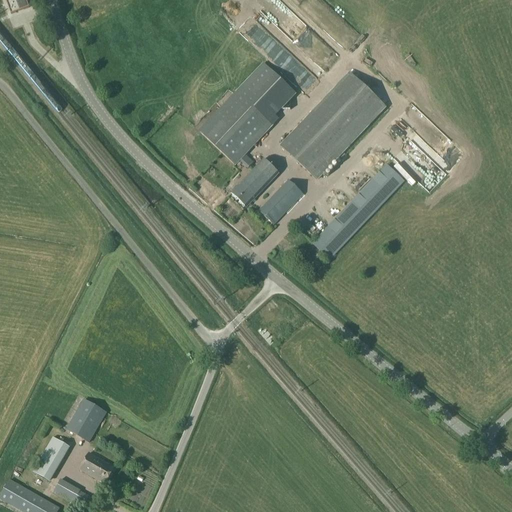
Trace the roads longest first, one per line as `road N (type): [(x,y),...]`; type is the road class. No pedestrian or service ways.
road 1 (unclassified): [(276,282),(101,113),(74,69),(51,0)]
road 2 (unclassified): [(218,347),(0,86)]
road 3 (unclassified): [(481,441),(276,282)]
road 4 (unclassified): [(151,511),(218,347)]
